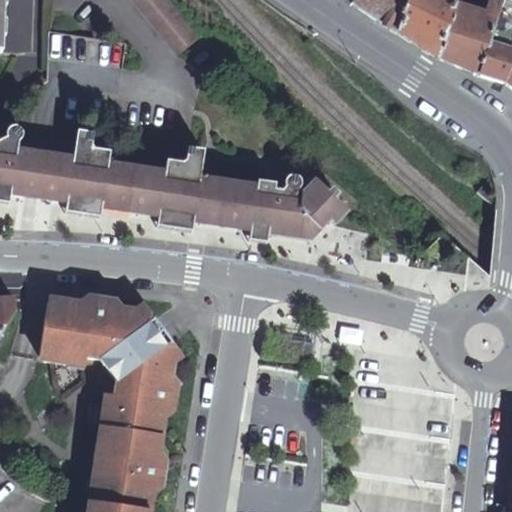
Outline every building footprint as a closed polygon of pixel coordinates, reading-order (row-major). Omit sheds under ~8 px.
[(197,40),(164,0),(131,0),(178,56),(197,40)] [(394,33),(405,0),(352,0),(351,6),(394,33)] [(437,60),(452,10),(454,4),(455,0),(405,0),(394,33),(437,60)] [(501,0),(487,0),(483,13),(480,20),(452,10),(437,60),(477,75),(489,42),(501,0)] [(511,0),(501,0),(489,42),(477,75),(503,85),(511,91),(511,55),(510,54),(503,52),(508,39),(511,40),(511,26),(511,27),(511,23),(511,0)] [(483,13),(454,4),(452,10),(480,20),(483,13)] [(511,47),(511,40),(508,39),(503,52),(510,54),(511,47)] [(0,142),(0,194),(10,196),(25,198),(31,154),(17,152),(17,144),(21,138),(22,133),(20,131),(16,129),(12,130),(6,132),(7,138),(0,142)] [(94,135),(76,133),(73,161),(59,159),(53,158),(51,202),(66,204),(101,210),(158,218),(194,224),(237,230),(244,186),(200,180),(204,153),(188,150),(186,163),(182,165),(165,164),(164,174),(108,166),(109,155),(94,153),(92,150),(94,135)] [(31,154),(25,198),(51,202),(53,158),(31,154)] [(296,179),(291,179),(287,181),(285,183),(284,188),(282,190),(280,191),(275,192),(275,185),(257,183),(256,188),(251,232),(268,235),(309,241),(329,222),(335,228),(349,214),(335,201),(339,198),(332,191),(328,194),(314,182),(302,193),(300,193),(300,184),(299,181),(296,179)] [(237,230),(251,232),(256,188),(244,186),(237,230)] [(51,202),(25,198),(10,196),(10,206),(51,212),(51,202)] [(51,212),(65,214),(66,204),(51,202),(51,212)] [(101,210),(66,204),(65,214),(100,220),(101,210)] [(100,220),(157,228),(158,218),(101,210),(100,220)] [(192,233),(194,224),(158,218),(157,228),(192,233)] [(268,235),(266,244),(311,251),(335,228),(329,222),(309,241),(268,235)] [(194,224),(192,233),(250,242),(251,232),(237,230),(194,224)] [(266,244),(268,235),(251,232),(250,242),(266,244)] [(0,335),(14,311),(14,298),(0,299),(0,335)] [(114,301),(87,298),(87,304),(47,298),(37,358),(67,363),(68,360),(84,362),(85,357),(98,359),(99,358),(125,338),(126,318),(114,301)] [(125,338),(153,317),(149,311),(145,305),(126,318),(125,338)] [(171,342),(153,317),(125,338),(99,358),(116,382),(137,367),(171,342)] [(310,344),(264,338),(262,355),(261,363),(306,369),(310,344)] [(181,357),(171,342),(137,367),(163,370),(181,357)] [(84,362),(68,360),(67,363),(67,369),(83,371),(84,362)] [(163,370),(137,367),(116,382),(114,396),(110,395),(108,412),(102,412),(97,444),(104,445),(101,462),(108,463),(107,472),(93,470),(92,473),(92,477),(98,478),(96,493),(89,493),(86,511),(147,511),(152,486),(160,488),(165,460),(156,459),(164,411),(172,412),(176,390),(163,370)] [(110,395),(102,395),(99,411),(102,412),(108,412),(110,395)] [(427,402),(422,460),(444,462),(449,404),(427,402)] [(95,457),(94,461),(101,462),(104,445),(97,444),(95,457)] [(108,463),(101,462),(94,461),(93,470),(107,472),(108,463)] [(98,478),(92,477),(89,493),(96,493),(98,478)] [(391,497),(388,511),(433,511),(438,492),(389,482),(386,496),(391,497)]
